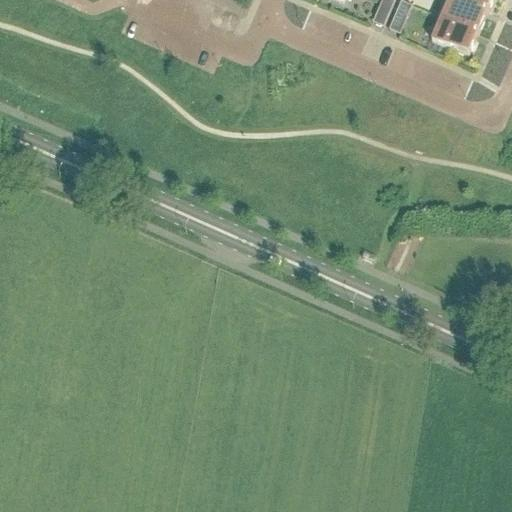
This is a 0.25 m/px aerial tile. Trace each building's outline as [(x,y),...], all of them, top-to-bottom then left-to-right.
[(383,0),(380,7),(391,12),(395,4),(385,0),(383,0)] [(450,0),(450,1),(484,16),(488,17),(495,0),(494,0),(450,0)] [(441,23),(475,38),(478,39),(486,22),(482,21),(484,16),(450,1),(441,23)] [(397,16),(408,20),(412,11),(401,6),(397,16)] [(475,38),(441,23),(431,46),(468,62),(476,44),(473,43),(475,38)]
